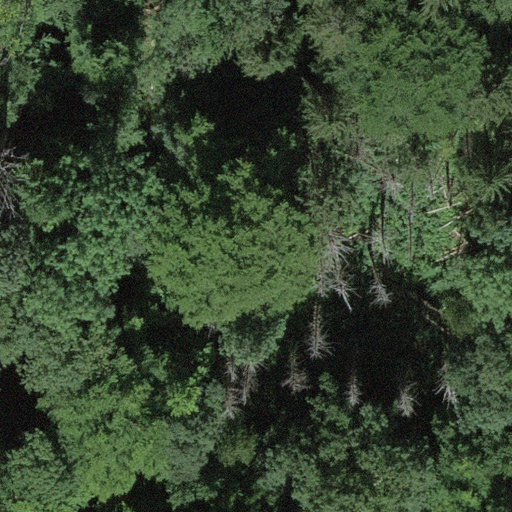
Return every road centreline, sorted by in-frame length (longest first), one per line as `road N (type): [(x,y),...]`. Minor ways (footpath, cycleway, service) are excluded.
road 1 (track): [(0,90),(91,172),(144,284),(94,343),(68,511)]
road 2 (track): [(282,511),(511,394)]
